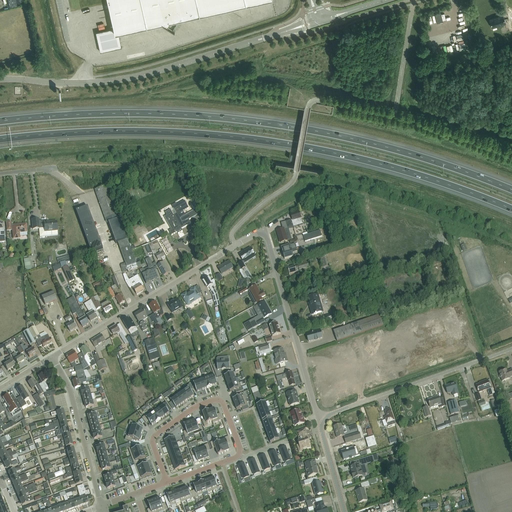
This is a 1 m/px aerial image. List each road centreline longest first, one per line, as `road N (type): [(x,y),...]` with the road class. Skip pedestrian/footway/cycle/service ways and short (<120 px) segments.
road 1 (motorway): [(0,139),(136,130),(248,138),(394,167),(511,208)]
road 2 (motorway): [(511,190),(397,150),(253,121),(135,113),(0,121)]
road 3 (unclassified): [(0,79),(104,83),(294,28)]
road 4 (unclassified): [(324,420),(266,236),(237,245)]
road 5 (unclassified): [(52,357),(237,245)]
road 6 (unclassified): [(511,349),(345,408)]
road 7 (residential): [(100,506),(52,357)]
road 8 (residential): [(166,481),(154,434),(219,400)]
